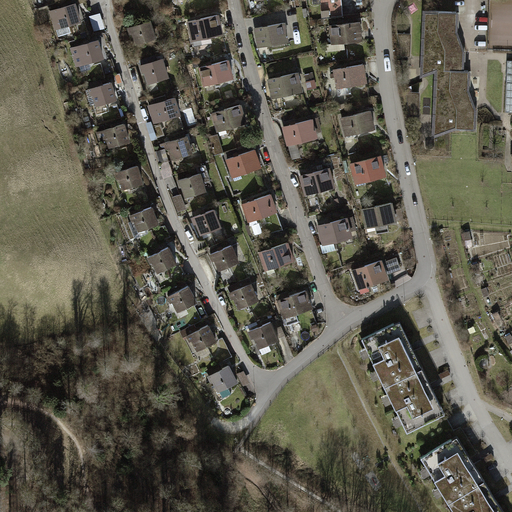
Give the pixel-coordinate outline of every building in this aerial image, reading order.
[(81,23),(76,5),(50,13),(52,21),(57,20),(60,30),(81,23)] [(102,12),(92,15),(97,31),(107,27),(102,12)] [(424,12),(424,74),(438,70),(464,71),(463,47),(455,32),(456,13),(424,12)] [(220,16),(188,22),(192,42),(224,36),(220,16)] [(361,21),(331,24),(333,43),(363,40),(361,21)] [(152,22),(127,29),(132,48),(157,41),(152,22)] [(286,22),(254,28),(258,47),(290,41),(286,22)] [(401,32),(401,55),(413,55),(413,33),(401,32)] [(104,60),(99,42),(72,50),(79,74),(94,70),(92,64),(104,60)] [(164,57),(140,64),(146,84),(170,78),(164,57)] [(230,61),(199,69),(206,93),(216,90),(215,85),(235,80),(230,61)] [(364,63),(334,69),(338,95),(348,93),(347,88),(368,84),(364,63)] [(305,69),(267,76),(272,99),(317,90),(313,72),(306,74),(305,69)] [(469,71),(464,71),(438,70),(437,134),(451,129),(476,130),(476,107),(468,91),(469,71)] [(117,100),(112,83),(85,91),(88,98),(93,97),(96,107),(117,100)] [(422,111),(422,91),(410,91),(410,111),(422,111)] [(176,97),(151,105),(154,112),(157,111),(160,121),(182,114),(176,97)] [(242,104),(211,113),(216,132),(248,123),(242,104)] [(371,108),(341,114),(346,137),(376,130),(371,108)] [(318,118),(283,127),(289,147),(319,139),(317,134),(322,132),(318,118)] [(130,143),(125,124),(97,132),(99,141),(105,139),(108,149),(130,143)] [(189,136),(161,144),(162,149),(167,147),(171,160),(194,154),(189,136)] [(156,152),(160,164),(169,161),(165,149),(156,152)] [(262,168),(256,149),(225,158),(231,178),(262,168)] [(382,156),(351,164),(358,190),(369,187),(368,183),(387,178),(382,156)] [(143,183),(138,165),(114,173),(116,179),(119,179),(122,189),(143,183)] [(330,168),(300,176),(305,196),(335,188),(330,168)] [(202,174),(176,180),(178,188),(181,188),(184,200),(207,194),(202,174)] [(271,192),(241,202),(250,228),(259,225),(257,219),(278,212),(271,192)] [(181,194),(173,197),(178,212),(186,209),(181,194)] [(392,202),(363,209),(369,235),(377,233),(376,226),(405,219),(403,210),(394,212),(392,202)] [(158,224),(152,207),(129,216),(131,222),(135,221),(139,231),(158,224)] [(215,210),(191,219),(194,226),(197,225),(201,235),(221,228),(215,210)] [(354,216),(318,226),(325,254),(336,251),(334,243),(352,238),(351,233),(358,231),(354,216)] [(290,243),(260,253),(269,279),(278,276),(275,268),(296,261),(290,243)] [(232,245),(209,254),(213,262),(216,261),(219,270),(239,262),(232,245)] [(177,263),(169,248),(147,260),(150,266),(152,265),(157,274),(177,263)] [(382,260),(351,271),(358,291),(390,280),(389,275),(403,271),(398,258),(383,263),(382,260)] [(253,282),(231,292),(238,309),(261,300),(253,282)] [(197,303),(189,287),(166,298),(169,304),(172,302),(177,312),(197,303)] [(305,291),(278,299),(283,318),(310,310),(305,291)] [(271,322),(248,332),(252,339),(255,338),(262,356),(271,353),(267,345),(279,340),(271,322)] [(385,387),(423,368),(400,322),(362,340),(366,349),(360,352),(364,359),(370,356),(377,370),(370,373),(374,382),(381,378),(385,387)] [(210,325),(185,336),(188,343),(192,341),(196,351),(218,342),(210,325)] [(232,365),(207,375),(211,384),(214,383),(217,392),(239,383),(232,365)] [(423,368),(385,387),(389,395),(382,398),(386,406),(393,403),(400,416),(393,420),(397,428),(403,424),(408,433),(446,415),(423,368)] [(449,504),(485,481),(457,437),(422,459),(427,467),(420,471),(425,479),(432,475),(440,488),(433,492),(438,499),(444,495),(449,504)] [(503,511),(485,481),(449,504),(454,511),(451,511),(503,511)]
